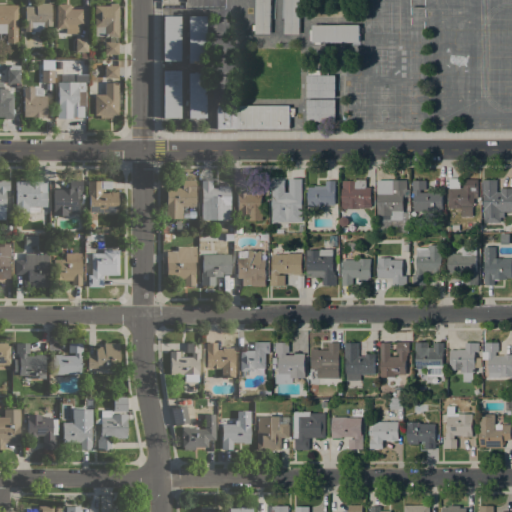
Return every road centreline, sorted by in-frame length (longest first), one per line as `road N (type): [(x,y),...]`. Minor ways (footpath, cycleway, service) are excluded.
road 1 (tertiary): [(159,511),(142,359),(141,0)]
road 2 (tertiary): [(511,148),(0,149)]
road 3 (residential): [(511,477),(0,476)]
road 4 (residential): [(511,313),(0,313)]
